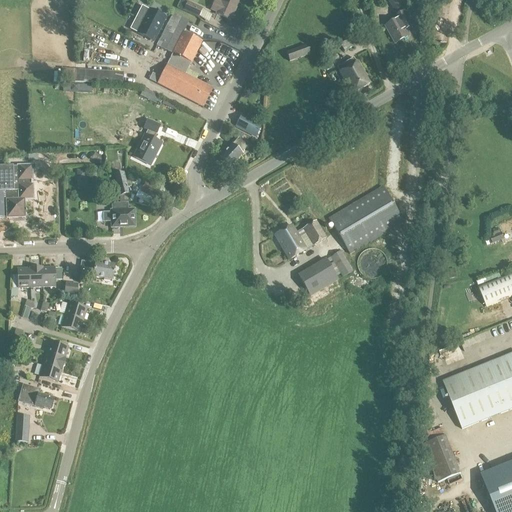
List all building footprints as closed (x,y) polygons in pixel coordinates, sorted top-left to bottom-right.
[(239,0),(222,0),(221,4),(215,1),(211,11),(217,13),(216,15),(230,21),(239,0)] [(389,0),(396,12),(406,6),(402,0),(389,0)] [(184,11),(199,18),(203,9),(188,2),(184,11)] [(142,8),(137,19),(160,31),(166,19),(150,11),(149,11),(142,8)] [(394,19),(395,22),(387,27),(396,45),(410,37),(407,32),(417,27),(408,11),(394,19)] [(157,47),(173,55),(184,33),(189,23),(173,15),(157,47)] [(137,19),(131,30),(138,34),(137,35),(153,43),(160,31),(137,19)] [(355,43),(360,41),(356,32),(350,34),(355,43)] [(202,43),(184,33),(173,55),(160,79),(152,74),(149,81),(203,108),(212,90),(196,81),(199,76),(188,71),(202,43)] [(353,47),(350,41),(341,46),(344,53),(353,47)] [(306,47),(286,54),(289,63),(309,56),(306,47)] [(345,64),(361,90),(369,85),(357,64),(356,64),(354,59),(345,64)] [(331,62),(324,66),(327,71),(334,68),(331,62)] [(361,90),(345,64),(337,69),(340,74),(352,95),(361,90)] [(159,97),(144,89),(140,97),(156,105),(157,102),(160,104),(163,100),(159,98),(159,97)] [(236,127),(256,137),(261,126),(242,116),(236,127)] [(147,121),(144,129),(149,132),(147,137),(144,136),(145,137),(134,158),(133,157),(133,158),(151,167),(151,166),(150,166),(160,145),(161,145),(162,145),(151,140),(154,134),(157,135),(160,127),(147,121)] [(233,145),(220,158),(230,168),(242,155),(241,155),(248,147),(238,139),(233,145)] [(7,213),(7,219),(25,218),(24,201),(34,201),(33,186),(29,186),(29,182),(33,182),(33,166),(17,167),(18,168),(13,168),(13,167),(0,167),(0,220),(4,220),(4,214),(7,213)] [(124,174),(115,177),(120,197),(129,195),(124,174)] [(131,185),(140,188),(141,182),(133,179),(131,185)] [(153,198),(156,191),(145,185),(142,193),(153,198)] [(404,224),(383,187),(328,220),(350,256),(404,224)] [(112,212),(111,212),(111,214),(109,214),(109,223),(111,223),(112,229),(120,229),(120,227),(134,227),(134,217),(135,217),(134,211),(128,211),(128,205),(112,205),(112,212)] [(305,235),(299,239),(292,227),(275,237),(289,261),(306,251),(313,247),(313,248),(327,239),(317,222),(302,230),(305,235)] [(490,239),(488,240),(490,245),(493,245),(505,240),(502,234),(500,234),(498,228),(493,230),(495,236),(490,239)] [(331,258),(343,279),(353,273),(341,252),(331,258)] [(298,276),(311,298),(339,282),(326,260),(298,276)] [(96,264),(82,262),(80,270),(90,272),(90,271),(95,271),(93,278),(104,280),(104,282),(110,283),(110,281),(112,281),(113,275),(114,275),(114,274),(113,273),(114,267),(96,264)] [(29,270),(30,289),(43,289),(42,270),(42,269),(29,270)] [(55,269),(42,270),(43,289),(55,288),(55,269)] [(30,289),(29,270),(17,270),(18,290),(30,289)] [(447,274),(448,280),(457,278),(455,272),(447,274)] [(511,273),(478,288),(487,308),(511,297),(511,273)] [(64,296),(77,297),(79,285),(65,283),(64,296)] [(68,304),(65,316),(84,322),(87,310),(68,304)] [(80,334),(84,322),(65,316),(61,328),(80,334)] [(50,342),(47,354),(65,360),(69,348),(50,342)] [(47,354),(43,367),(61,372),(62,372),(65,360),(47,354)] [(511,355),(443,383),(462,431),(511,410),(511,355)] [(61,372),(43,367),(39,378),(58,384),(61,372)] [(17,403),(34,408),(43,410),(43,409),(49,411),(50,409),(52,409),(53,406),(51,404),(53,399),(38,395),(40,390),(22,385),(17,403)] [(28,444),(30,418),(17,417),(15,443),(28,444)] [(422,446),(436,485),(459,476),(445,438),(422,446)] [(511,511),(511,464),(481,477),(494,511),(511,511)]
